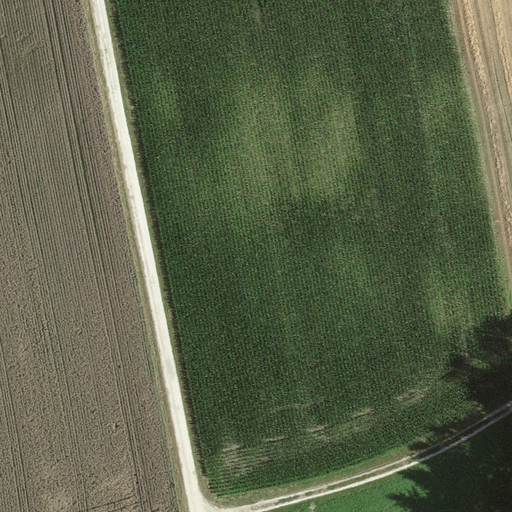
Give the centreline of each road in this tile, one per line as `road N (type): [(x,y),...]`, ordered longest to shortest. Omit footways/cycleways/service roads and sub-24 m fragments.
road 1 (track): [(99,0),(198,511)]
road 2 (track): [(511,409),(445,448),(252,511)]
